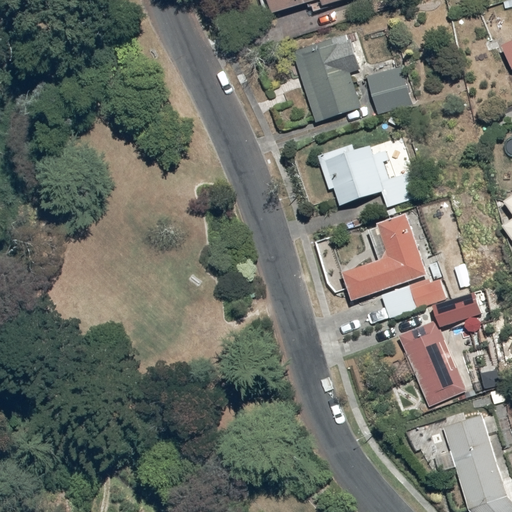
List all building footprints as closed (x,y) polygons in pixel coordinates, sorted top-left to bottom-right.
[(276,0),(281,16),(327,2),(328,6),(349,0),(276,0)] [(361,32),(299,52),(320,122),(361,109),(354,85),(372,80),(384,117),(415,108),(403,68),(394,70),(390,57),(371,63),(361,32)] [(378,154),(375,147),(359,152),(357,145),(322,156),(333,191),(339,189),(345,207),(387,194),(390,207),(425,196),(414,160),(406,162),(409,172),(392,177),(388,163),(395,161),(391,150),(378,154)] [(432,283),(407,212),(370,226),(383,260),(348,273),(359,303),(384,294),(392,318),(426,306),(433,324),(454,317),(440,280),(432,283)] [(404,338),(435,411),(464,399),(461,394),(468,391),(439,323),(404,338)] [(511,511),(511,496),(485,417),(448,429),(456,454),(440,459),(445,472),(460,467),(473,511),(511,511)]
